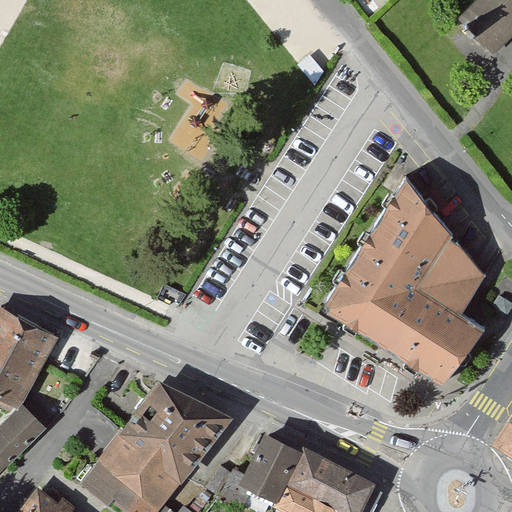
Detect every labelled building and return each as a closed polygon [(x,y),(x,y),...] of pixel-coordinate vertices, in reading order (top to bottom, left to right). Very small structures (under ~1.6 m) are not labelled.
[(493,53),(511,34),(511,0),(472,0),(456,16),(493,53)] [(297,62),(300,65),(312,54),(310,52),(297,62)] [(313,79),(325,68),(312,54),(300,65),(313,79)] [(405,180),(360,247),(457,311),(481,274),(405,180)] [(457,311),(360,247),(329,294),(329,303),(333,310),(443,383),(480,327),(457,311)] [(493,304),(507,313),(511,305),(511,301),(500,293),(493,304)] [(0,393),(18,403),(54,334),(0,305),(0,393)] [(184,472),(230,415),(160,380),(122,427),(184,472)] [(0,469),(45,426),(22,402),(0,423),(0,469)] [(511,410),(493,440),(511,452),(511,410)] [(152,511),(184,472),(122,427),(98,457),(126,478),(114,495),(136,511),(152,511)] [(273,497),(299,448),(266,431),(244,473),(234,468),(217,499),(238,509),(251,485),(273,497)] [(348,511),(356,511),(373,481),(351,469),(304,445),(286,480),(332,504),(348,511)] [(327,511),(332,504),(286,480),(274,502),(294,511),(327,511)] [(69,511),(37,485),(15,511),(69,511)]
